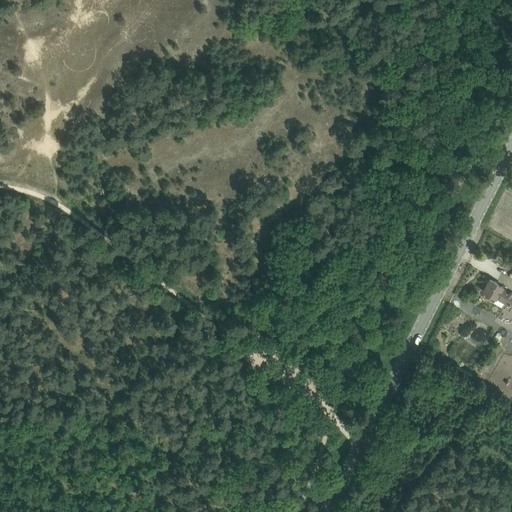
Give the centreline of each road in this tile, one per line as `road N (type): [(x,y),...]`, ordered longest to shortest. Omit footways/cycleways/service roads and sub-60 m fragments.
road 1 (secondary): [(325,511),(511,149)]
road 2 (track): [(0,191),(42,199),(74,218),(329,420)]
